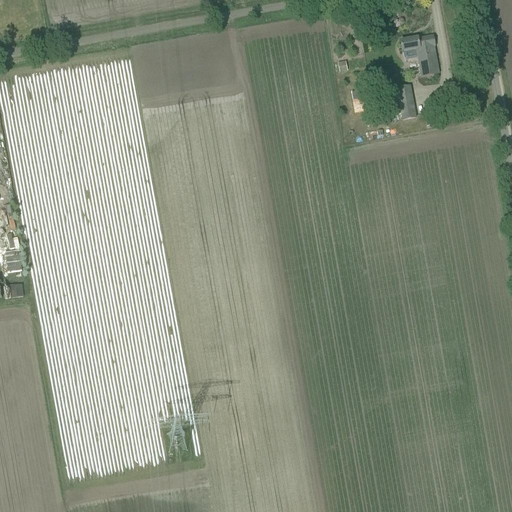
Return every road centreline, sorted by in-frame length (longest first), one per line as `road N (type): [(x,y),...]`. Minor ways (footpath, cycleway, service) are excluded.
road 1 (unclassified): [(0,52),(316,0)]
road 2 (track): [(60,511),(0,204)]
road 3 (unclassified): [(511,169),(482,0)]
